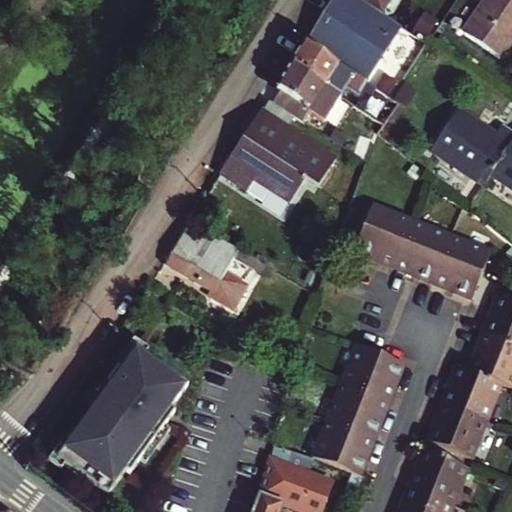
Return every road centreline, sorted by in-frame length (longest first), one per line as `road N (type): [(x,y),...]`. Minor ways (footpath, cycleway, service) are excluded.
road 1 (residential): [(294,0),(0,453)]
road 2 (residential): [(371,511),(434,334),(383,315)]
